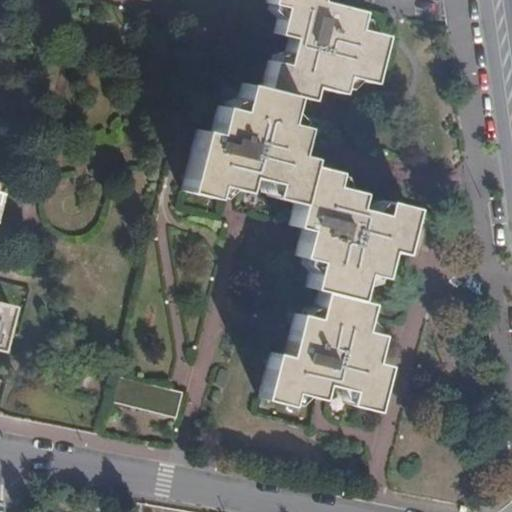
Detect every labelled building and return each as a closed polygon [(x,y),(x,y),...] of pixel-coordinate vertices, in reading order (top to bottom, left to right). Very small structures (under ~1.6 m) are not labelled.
[(314,0),(264,0),(264,5),(277,9),(271,36),(285,40),(279,66),(263,62),(257,90),(288,98),(306,102),(310,90),(336,96),(341,78),(367,85),(378,37),(353,30),(357,13),(341,9),(339,17),(329,15),(331,6),(314,2),(314,0)] [(341,9),(331,6),(329,15),(339,17),(341,9)] [(288,98),(257,90),(236,85),(229,111),(213,107),(209,123),(218,125),(215,136),(207,134),(193,130),(178,191),(206,198),(210,185),(235,191),(239,176),(266,182),(262,197),(290,203),(301,167),(303,159),(292,156),(283,153),(286,143),(295,145),(298,130),(280,126),(288,98)] [(218,125),(209,123),(207,134),(215,136),(218,125)] [(292,156),(295,145),(286,143),(283,153),(292,156)] [(316,292),(352,300),(359,276),(374,279),(378,263),(368,261),(372,250),(381,252),(417,262),(428,215),(380,203),(376,216),(348,209),(352,194),(325,187),(329,174),(301,167),(290,203),(284,226),(298,230),(308,232),(305,244),(295,241),(290,256),(308,261),(301,288),(316,292)] [(298,230),(295,241),(305,244),(308,232),(298,230)] [(368,261),(378,263),(381,252),(372,250),(368,261)] [(362,348),(371,350),(375,335),(358,331),(365,304),(352,300),(316,292),(309,317),(294,313),(289,329),(297,331),(294,341),(286,340),(282,357),(270,354),(259,399),(284,405),(289,391),(316,398),(319,384),(347,391),(344,404),(370,410),(382,366),(368,362),(358,359),(362,348)] [(0,337),(8,307),(0,304),(0,337)] [(289,329),(286,340),(294,341),(297,331),(289,329)] [(368,362),(371,350),(362,348),(358,359),(368,362)] [(115,402),(174,413),(179,390),(120,379),(115,402)]
